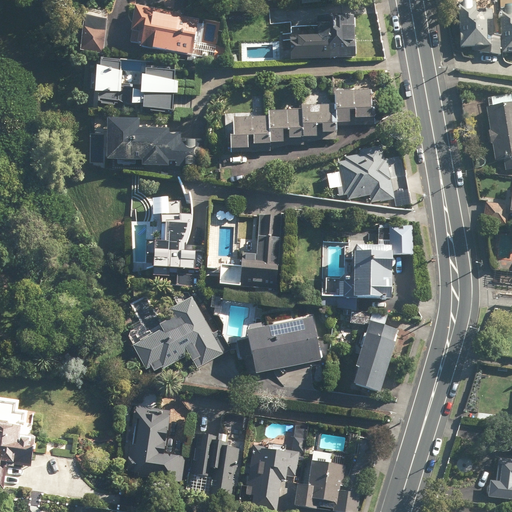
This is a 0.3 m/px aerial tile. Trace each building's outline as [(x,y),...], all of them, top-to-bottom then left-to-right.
[(511,13),(503,13),(500,36),(496,36),(499,5),(488,4),(487,14),(479,13),(480,4),(463,2),(459,47),(476,48),(475,55),(511,58),(511,13)] [(138,6),(134,31),(143,33),(140,49),(197,59),(204,18),(138,6)] [(320,24),(321,35),(294,36),(295,59),(357,56),(355,15),(336,16),(336,23),(320,24)] [(178,94),(181,94),(182,80),(179,80),(179,70),(142,67),(142,72),(124,71),(125,60),(100,58),(97,103),(177,108),(178,94)] [(250,150),(250,138),(255,138),(254,146),(271,146),(272,143),(288,143),(288,132),(292,132),(292,139),(309,140),(309,137),(319,137),(320,125),(324,126),(324,133),(341,134),(341,122),(353,123),(353,111),(358,111),(358,119),(375,119),(375,92),(336,91),(336,106),(303,105),(303,113),(271,112),(271,119),(233,118),(232,149),(250,150)] [(511,95),(491,99),(492,108),(487,108),(495,162),(510,159),(511,168),(511,95)] [(171,163),(176,163),(176,167),(203,167),(203,139),(183,139),(183,132),(171,132),(171,128),(142,128),(142,118),(110,118),(110,161),(143,161),(143,167),(171,167),(171,163)] [(373,204),(397,200),(393,180),(396,180),(391,156),(384,158),(382,149),(376,151),(375,146),(359,149),(360,152),(346,155),(348,160),(339,162),(347,199),(371,194),(373,204)] [(163,237),(154,236),(152,277),(176,278),(175,290),(198,291),(200,251),(194,251),(196,214),(183,213),(183,201),(171,200),(171,198),(155,197),(153,217),(164,218),(163,237)] [(509,205),(486,203),(485,223),(508,225),(509,205)] [(258,240),(243,240),(242,258),(222,257),(221,283),(279,285),(282,214),(259,213),(258,240)] [(346,286),(346,297),(392,300),(395,254),(415,256),(417,228),(391,226),(390,246),(358,243),(355,286),(346,286)] [(197,294),(173,309),(176,314),(131,340),(148,370),(153,367),(156,371),(162,368),(164,372),(189,357),(197,370),(230,350),(197,294)] [(326,364),(316,316),(248,330),(257,377),(326,364)] [(404,329),(372,320),(354,383),(386,392),(404,329)] [(156,480),(156,477),(169,479),(168,481),(187,483),(190,456),(170,453),(174,410),(138,406),(136,420),(141,420),(138,446),(130,445),(127,474),(136,475),(136,478),(156,480)] [(23,440),(25,425),(0,422),(0,481),(4,482),(6,461),(21,463),(22,451),(42,453),(43,442),(23,440)] [(226,441),(214,439),(214,435),(199,433),(193,473),(210,476),(212,469),(216,469),(212,494),(232,497),(240,447),(225,445),(226,441)] [(291,449),(292,437),(270,435),(269,447),(252,446),(248,495),(254,495),(253,509),(280,511),(282,483),(290,483),(291,474),(301,475),(303,450),(291,449)] [(299,480),(297,506),(318,508),(335,509),(334,511),(358,511),(359,491),(345,490),(347,462),(333,461),(334,450),(312,449),(310,481),(299,480)] [(511,456),(499,456),(498,480),(490,480),(489,499),(511,499),(511,456)]
